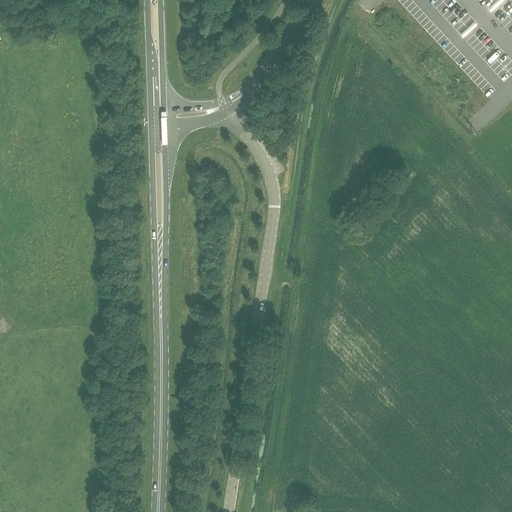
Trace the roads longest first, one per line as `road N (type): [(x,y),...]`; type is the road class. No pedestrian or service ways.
road 1 (unclassified): [(230,511),(276,208),(268,169),(228,107)]
road 2 (primary): [(156,511),(158,120)]
road 3 (tertiary): [(228,107),(254,89),(318,0)]
road 4 (primary): [(158,120),(153,0)]
